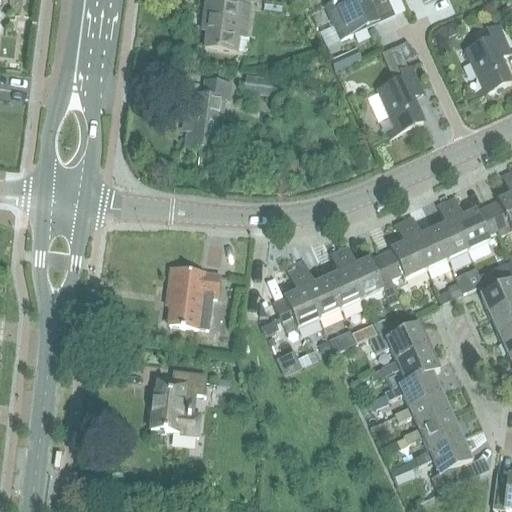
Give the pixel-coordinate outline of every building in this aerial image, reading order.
[(201,23),(207,24),(204,51),(237,56),(239,39),(246,40),(250,9),(242,8),(243,4),(256,5),(257,0),(228,0),(228,2),(230,2),(229,7),(204,4),(201,23)] [(393,17),(385,0),(346,0),(325,10),(340,43),(366,31),(366,29),(393,17)] [(453,27),(443,32),(447,42),(457,37),(453,27)] [(481,94),(473,98),(475,102),(509,87),(498,63),(509,58),(497,30),(486,35),(489,44),(464,55),(481,94)] [(331,65),(336,77),(362,65),(356,53),(331,65)] [(394,133),(385,137),(387,142),(421,127),(410,102),(422,97),(409,70),(397,75),(401,84),(376,94),(394,133)] [(270,100),(272,84),(246,81),(244,97),(270,100)] [(218,137),(222,103),(227,103),(229,88),(204,84),(202,100),(193,99),(186,150),(199,152),(198,161),(219,163),(222,138),(218,137)] [(511,235),(511,178),(511,177),(502,181),(511,199),(497,205),(498,206),(487,211),(498,234),(509,230),(511,236),(511,235)] [(498,234),(487,211),(476,216),(476,215),(463,221),(455,202),(446,206),(468,256),(490,246),(487,239),(498,234)] [(468,256),(446,206),(437,210),(445,229),(433,234),(447,265),(468,256)] [(447,265),(433,234),(421,240),(413,221),(404,225),(426,275),(447,265)] [(426,275),(404,225),(395,229),(403,248),(390,254),(391,254),(380,259),(391,283),(401,278),(404,285),(426,275)] [(356,269),(348,251),(339,255),(361,305),(383,295),(390,311),(401,306),(391,283),(380,259),(369,264),(369,263),(356,269)] [(361,305),(339,255),(330,259),(338,277),(326,283),(340,314),(361,305)] [(511,271),(509,266),(501,270),(505,280),(511,277),(511,271)] [(319,324),(297,274),(294,267),(285,271),(296,296),(283,302),(284,303),(273,308),(284,332),(294,327),(297,333),(319,324)] [(340,314),(326,283),(314,288),(306,270),(297,274),(319,324),(340,314)] [(204,278),(171,273),(166,310),(171,310),(169,330),(197,333),(209,335),(213,302),(217,303),(220,279),(204,277),(204,278)] [(477,275),(456,284),(458,288),(462,299),(463,300),(481,291),(484,290),(477,275)] [(511,277),(505,280),(484,290),(481,291),(484,299),(481,300),(491,323),(511,313),(511,277)] [(458,288),(450,291),(455,302),(462,299),(458,288)] [(511,313),(491,323),(501,345),(511,340),(511,313)] [(429,352),(419,330),(413,332),(410,325),(368,344),(375,359),(390,352),(396,365),(397,367),(429,352)] [(361,335),(352,339),(356,348),(365,344),(361,335)] [(272,337),(266,340),(268,346),(275,344),(275,343),(272,337)] [(511,340),(501,345),(511,367),(511,366),(511,340)] [(320,350),(319,353),(321,357),(325,359),(329,357),(330,352),(328,348),(324,347),(320,350)] [(277,356),(279,368),(295,364),(292,352),(277,356)] [(439,375),(429,352),(397,367),(396,365),(382,372),(386,381),(400,374),(407,388),(407,389),(432,378),(439,375)] [(152,395),(148,432),(193,438),(196,420),(179,418),(182,396),(202,398),(204,381),(174,377),(173,384),(157,382),(155,395),(152,395)] [(442,399),(432,378),(407,389),(407,388),(400,391),(400,390),(384,397),(388,406),(403,399),(409,412),(410,414),(442,399)] [(384,399),(371,405),(375,414),(388,408),(384,399)] [(452,421),(442,399),(410,414),(409,412),(394,419),(398,428),(413,421),(419,434),(420,436),(452,421)] [(462,443),(452,421),(420,436),(419,434),(404,441),(405,442),(381,453),(384,461),(423,443),(429,456),(430,458),(462,443)] [(472,466),(462,443),(430,458),(429,456),(414,463),(418,471),(432,465),(439,480),(432,483),(439,498),(467,485),(461,471),(472,466)]
